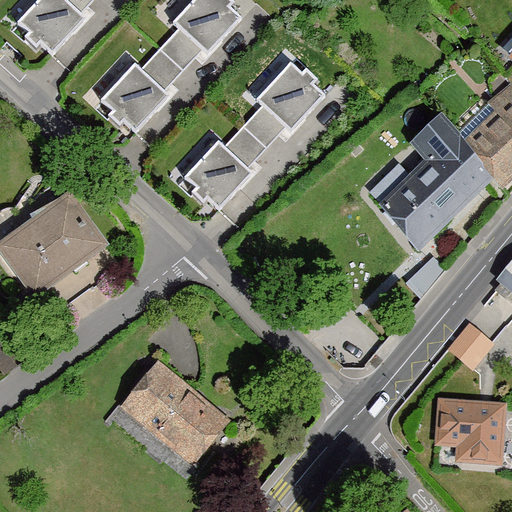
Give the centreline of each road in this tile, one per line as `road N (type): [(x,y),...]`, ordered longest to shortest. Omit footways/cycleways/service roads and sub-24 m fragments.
road 1 (residential): [(197,249),(0,68)]
road 2 (residential): [(0,404),(197,249)]
road 3 (tertiary): [(357,420),(511,234)]
road 4 (residential): [(357,420),(197,249)]
road 5 (residential): [(434,511),(357,420)]
